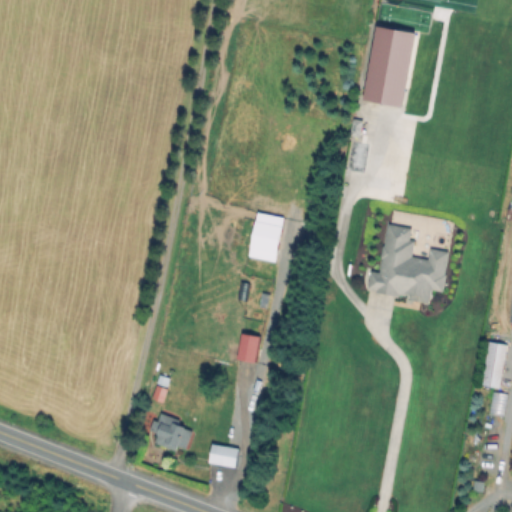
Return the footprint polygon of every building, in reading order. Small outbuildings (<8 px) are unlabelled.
[(419,229),(418,235),(413,234),(412,241),(416,241),(414,257),(430,259),(432,249),(450,251),(445,291),(433,290),(432,303),(412,300),(412,296),(370,291),(372,272),(383,273),(389,225),(419,229)] [(261,336),(257,362),(239,359),(243,333),(261,336)] [(479,387),(497,391),(506,347),(488,344),(479,387)] [(171,379),(163,401),(154,397),(162,376),(171,379)] [(162,412),(183,419),(181,424),(194,429),(187,448),(178,445),(176,450),(156,443),(160,433),(149,430),(153,417),(159,419),(162,412)] [(240,448),(236,467),(211,462),(214,443),(240,448)]
